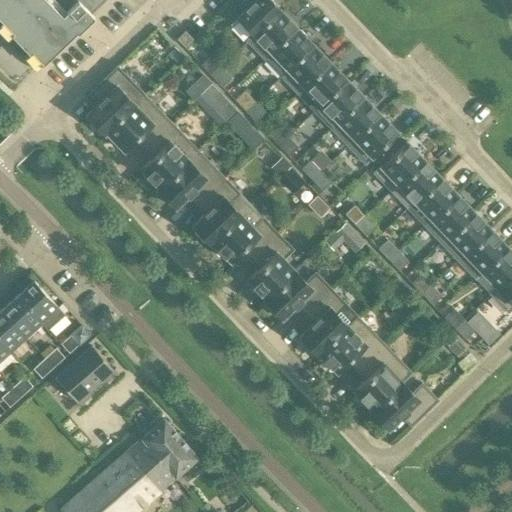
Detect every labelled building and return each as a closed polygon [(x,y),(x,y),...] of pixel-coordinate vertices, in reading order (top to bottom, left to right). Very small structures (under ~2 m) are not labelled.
[(0,0),(0,33),(6,40),(11,34),(28,52),(23,57),(35,70),(75,31),(77,32),(94,16),(91,13),(104,0),(0,0)] [(231,24),(231,28),(245,43),(247,41),(253,34),(254,35),(281,10),(280,9),(279,9),(270,0),(255,0),(254,0),(245,0),(240,5),(245,10),(239,16),(238,16),(236,17),(237,18),(231,24)] [(254,35),(253,34),(247,41),(248,43),(249,42),(264,58),(263,58),(265,60),(272,54),(271,53),(297,27),(296,26),(296,27),(281,11),(281,10),(254,35)] [(280,75),(287,69),(287,70),(314,45),(313,44),(298,28),(297,27),(271,53),(272,54),(265,60),(280,75)] [(185,47),(193,39),(185,30),(177,39),(185,47)] [(287,70),(287,69),(280,75),(282,77),(297,92),(296,93),(298,94),(305,88),(304,87),(330,62),(330,61),(329,61),(314,46),(315,45),(314,45),(287,70)] [(212,76),(221,67),(211,56),(201,65),(212,76)] [(298,94),(313,110),(320,104),(321,105),(347,79),(346,78),(331,63),(330,62),(304,87),(305,88),(298,94)] [(106,132),(144,94),(144,93),(143,94),(118,68),(119,68),(117,66),(115,68),(99,84),(99,83),(97,85),(106,95),(88,113),(87,113),(85,114),(87,116),(88,116),(103,132),(103,133),(105,134),(107,133),(106,132)] [(221,67),(212,76),(222,87),(232,78),(221,67)] [(321,105),(320,104),(313,110),(315,112),(330,127),(331,128),(364,96),(363,95),(363,96),(348,80),(347,79),(321,105)] [(245,111),(255,101),(244,90),(235,100),(245,111)] [(145,95),(144,94),(106,132),(107,133),(109,135),(109,140),(115,146),(120,146),(122,149),(124,151),(126,149),(125,149),(142,132),(151,141),(171,122),(170,121),(145,96),(145,95)] [(365,97),(364,96),(331,128),(332,129),(347,144),(346,145),(347,145),(380,114),(379,113),(364,98),(365,97)] [(227,122),(238,111),(227,100),(216,111),(227,122)] [(255,101),(245,111),(256,122),(265,112),(255,101)] [(380,114),(347,145),(348,146),(349,146),(363,161),(363,162),(365,164),(367,162),(366,162),(371,157),(373,156),(373,155),(396,133),(396,134),(398,132),(396,130),(381,115),(380,114)] [(171,122),(151,141),(160,150),(142,167),(142,166),(140,168),(142,170),(145,172),(145,177),(151,183),(155,183),(158,186),(159,187),(198,150),(197,149),(196,149),(172,123),(171,122)] [(278,145),(288,136),(277,125),(268,134),(278,145)] [(254,128),(243,139),(254,149),(264,139),(254,128)] [(299,147),(288,136),(278,145),(289,156),(299,147)] [(391,190),(424,159),(423,158),(422,158),(408,143),(406,141),(404,142),(404,143),(382,165),(381,164),(379,166),(380,167),(375,171),(375,170),(373,172),(375,174),(390,189),(390,190),(391,190)] [(159,187),(158,186),(156,188),(158,190),(158,189),(174,206),(175,208),(177,206),(196,188),(204,197),(224,177),(223,176),(223,177),(198,151),(199,151),(198,150),(159,187)] [(281,157),(271,168),(280,177),(291,167),(281,157)] [(406,207),(407,208),(440,176),(439,175),(424,160),(424,159),(391,190),(391,191),(392,191),(407,207),(406,207)] [(312,180),(321,171),(311,160),(301,169),(312,180)] [(292,188),(302,178),(291,167),(281,177),(292,188)] [(321,171),(312,180),(322,191),(332,182),(321,171)] [(407,208),(424,225),(457,193),(456,192),(456,193),(441,177),(440,176),(407,208)] [(224,177),(204,197),(213,206),(194,224),(194,223),(192,225),(194,227),(210,243),(209,243),(211,245),(213,243),(212,242),(251,205),(238,192),(225,179),(225,178),(224,177)] [(424,225),(425,226),(440,241),(441,242),(474,211),(473,210),(472,210),(457,195),(458,194),(457,193),(424,225)] [(319,217),(329,208),(316,194),(306,204),(319,217)] [(264,218),(251,205),(212,242),(213,243),(216,246),(216,250),(222,256),(226,257),(229,259),(228,260),(230,262),(232,260),(249,243),(257,252),(277,233),(277,232),(276,232),(263,219),(264,218)] [(355,225),(365,216),(354,205),(345,214),(355,225)] [(474,211),(441,242),(441,243),(442,243),(457,258),(456,259),(457,260),(490,228),(489,227),(474,212),(474,211)] [(375,227),(365,216),(355,225),(366,236),(375,227)] [(343,225),(334,234),(354,254),(363,245),(343,225)] [(491,229),(490,228),(457,260),(458,261),(458,260),(473,276),(475,278),(481,272),(480,271),(507,245),(506,244),(506,245),(491,229)] [(277,233),(257,252),(266,261),(249,277),(247,279),(248,281),(249,280),(251,283),(252,287),(257,294),(262,294),(264,297),(265,298),(294,270),(294,269),(293,269),(283,258),(291,250),(291,251),(293,249),(291,247),(278,234),(277,233)] [(388,259),(398,250),(387,239),(378,248),(388,259)] [(508,246),(507,245),(480,271),(481,272),(496,287),(497,288),(511,273),(511,251),(507,246),(508,246)] [(398,250),(388,259),(399,270),(408,261),(398,250)] [(265,298),(264,297),(263,299),(264,300),(265,300),(280,316),(280,317),(282,318),(284,317),(283,316),(302,298),(311,307),(331,288),(330,287),(329,287),(317,274),(315,272),(313,274),(314,274),(306,282),(295,271),(294,270),(265,298)] [(511,273),(497,288),(496,287),(490,293),(491,295),(492,295),(506,310),(508,312),(510,311),(510,310),(511,307),(511,273)] [(422,294),(431,285),(421,274),(411,283),(422,294)] [(397,299),(408,288),(397,277),(387,288),(397,299)] [(42,323),(42,324),(47,330),(65,315),(34,280),(17,296),(42,323)] [(431,285),(422,294),(432,305),(442,296),(431,285)] [(331,288),(311,307),(319,316),(301,334),(300,334),(298,336),(300,338),(301,337),(316,354),(318,356),(319,354),(319,353),(347,325),(346,324),(347,324),(355,317),(354,317),(356,315),(344,302),(344,303),(331,289),(332,289),(331,288)] [(17,296),(1,310),(26,338),(42,324),(42,323),(17,296)] [(434,317),(425,307),(417,315),(426,325),(434,317)] [(455,328),(464,319),(454,308),(444,318),(455,328)] [(26,338),(1,310),(0,311),(0,340),(10,352),(26,338)] [(477,310),(466,321),(488,344),(500,333),(477,310)] [(347,324),(346,324),(347,325),(319,353),(319,354),(322,357),(322,361),(328,367),(332,367),(335,370),(337,372),(338,371),(338,370),(355,354),(364,363),(384,344),(383,343),(382,343),(358,317),(356,315),(354,317),(355,317),(347,324)] [(464,319),(455,328),(465,339),(475,330),(464,319)] [(61,344),(69,353),(81,342),(72,333),(61,344)] [(461,360),(469,352),(452,334),(443,342),(461,360)] [(0,361),(10,352),(0,340),(0,361)] [(384,344),(364,363),(372,372),(355,388),(353,390),(355,391),(358,394),(358,398),(364,404),(368,405),(371,407),(372,408),(401,381),(401,382),(402,381),(401,381),(409,373),(410,374),(411,372),(410,370),(409,370),(384,345),(385,344),(384,344)] [(111,371),(90,346),(54,378),(75,402),(111,371)] [(44,359),(52,368),(65,357),(56,348),(44,359)] [(469,352),(461,360),(458,363),(466,372),(478,361),(469,352)] [(52,368),(44,359),(34,368),(42,378),(52,368)] [(24,377),(12,388),(21,397),(33,386),(24,377)] [(372,408),(371,407),(369,409),(371,411),(387,427),(386,427),(388,429),(390,427),(409,409),(418,419),(420,417),(436,401),(438,400),(436,398),(423,385),(423,384),(422,383),(420,384),(420,385),(412,392),(401,382),(401,381),(372,408)] [(21,397),(12,388),(2,397),(10,406),(21,397)] [(141,438),(174,476),(196,458),(163,419),(141,438)] [(133,511),(174,476),(141,438),(61,508),(64,511),(133,511)]
